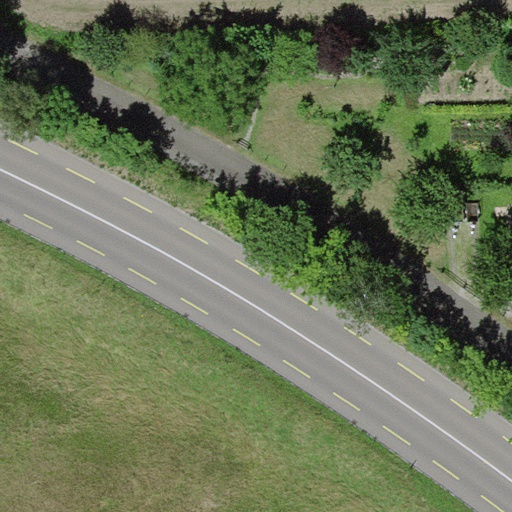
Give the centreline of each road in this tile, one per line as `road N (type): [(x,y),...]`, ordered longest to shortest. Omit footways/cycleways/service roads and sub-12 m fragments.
road 1 (secondary): [(0,171),(203,267),(511,481)]
road 2 (residential): [(511,343),(165,124),(0,31)]
